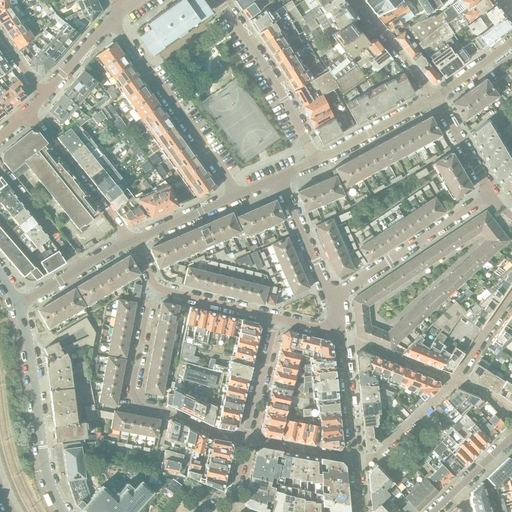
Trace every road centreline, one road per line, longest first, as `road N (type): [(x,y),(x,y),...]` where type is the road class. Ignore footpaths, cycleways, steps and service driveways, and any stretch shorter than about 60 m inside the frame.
road 1 (residential): [(153,286),(132,399),(245,439)]
road 2 (residential): [(112,20),(237,196)]
road 3 (residential): [(62,511),(38,452),(16,306)]
road 4 (residential): [(490,196),(332,299)]
road 5 (residential): [(316,161),(218,0)]
road 6 (residential): [(25,115),(132,242)]
road 7 (residential): [(435,97),(316,161)]
road 8 (residential): [(277,180),(332,299)]
road 9 (residential): [(455,381),(367,458),(355,458)]
road 10 (residential): [(79,269),(0,171)]
road 11 (residential): [(274,318),(153,286)]
road 12 (residential): [(357,0),(435,97)]
road 13 (residential): [(245,439),(274,318)]
road 14 (residential): [(342,337),(355,458)]
road 15 (residential): [(342,337),(455,381)]
